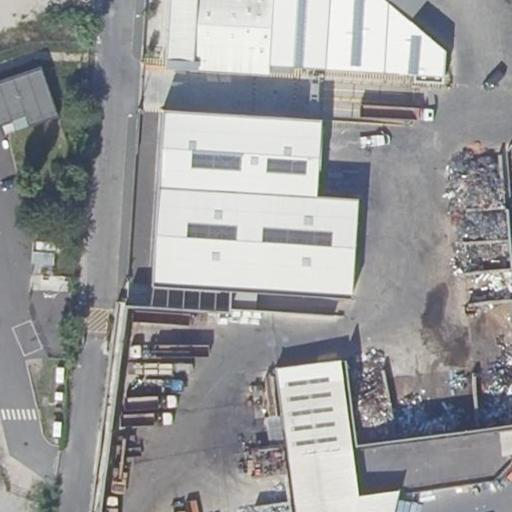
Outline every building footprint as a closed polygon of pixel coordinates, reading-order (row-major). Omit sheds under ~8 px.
[(168,0),(165,66),(321,74),(444,83),(446,58),(377,0),(168,0)] [(72,38),(51,37),(41,167),(62,168),(72,38)] [(321,74),(165,66),(164,71),(321,80),(321,74)] [(161,116),(153,239),(150,291),(340,302),(347,303),(348,294),(351,253),(355,204),(314,201),(318,125),(161,116)] [(464,393),(456,278),(382,284),(391,399),(464,393)] [(288,464),(295,511),(360,502),(332,321),(266,316),(288,464)] [(295,511),(397,511),(401,498),(360,502),(295,511)]
